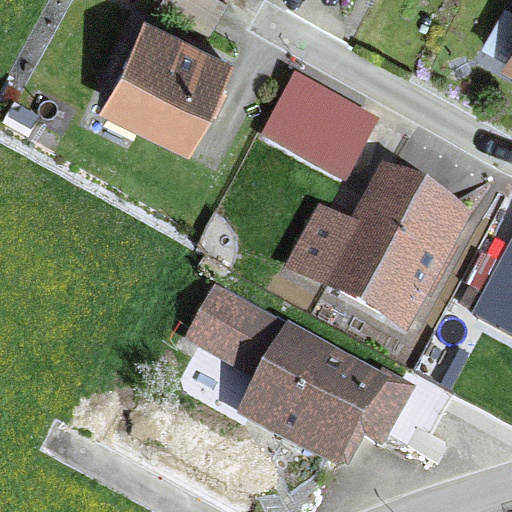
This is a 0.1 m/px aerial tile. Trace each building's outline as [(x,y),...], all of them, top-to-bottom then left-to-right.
[(159,0),(156,5),(205,33),(221,4),(214,0),(159,0)] [(184,141),(221,66),(139,26),(103,101),(184,141)] [(382,121),(295,75),(262,136),(345,184),(382,121)] [(419,206),(413,217),(374,195),(324,288),(399,329),(455,226),(419,206)] [(348,433),(374,448),(404,394),(377,379),(371,390),(213,304),(191,344),(263,384),(246,416),(331,463),(348,433)]
